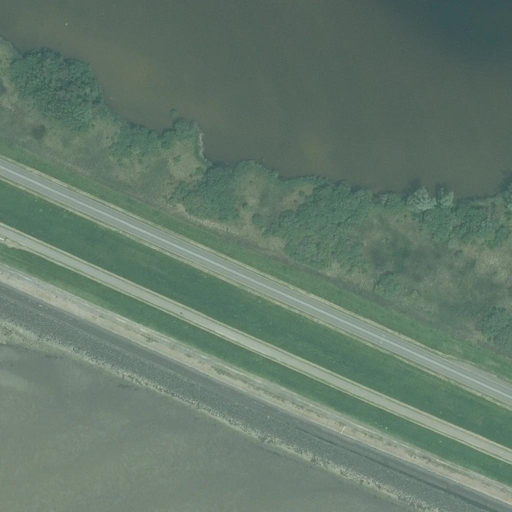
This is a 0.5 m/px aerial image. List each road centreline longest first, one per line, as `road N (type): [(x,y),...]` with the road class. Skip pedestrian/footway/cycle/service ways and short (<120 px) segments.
road 1 (trunk): [(511,395),(0,164)]
road 2 (unclassified): [(511,452),(0,226)]
